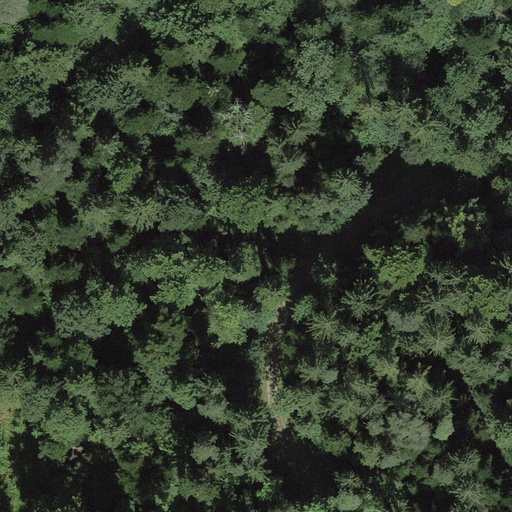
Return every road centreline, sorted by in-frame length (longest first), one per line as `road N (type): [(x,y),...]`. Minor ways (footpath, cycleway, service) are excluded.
road 1 (track): [(337,511),(289,450),(273,370),(295,283),(363,218),(448,183),(511,171)]
road 2 (track): [(0,139),(80,92),(189,0)]
